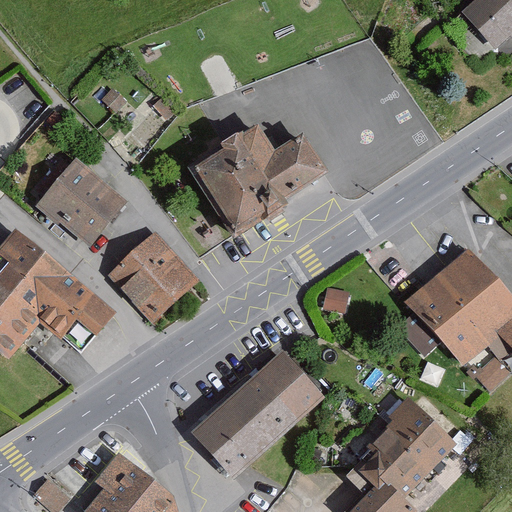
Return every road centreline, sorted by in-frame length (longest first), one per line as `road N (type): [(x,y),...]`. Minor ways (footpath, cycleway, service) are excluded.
road 1 (tertiary): [(128,384),(511,125)]
road 2 (tertiary): [(0,473),(128,384)]
road 3 (unclassified): [(184,511),(168,456),(128,384)]
